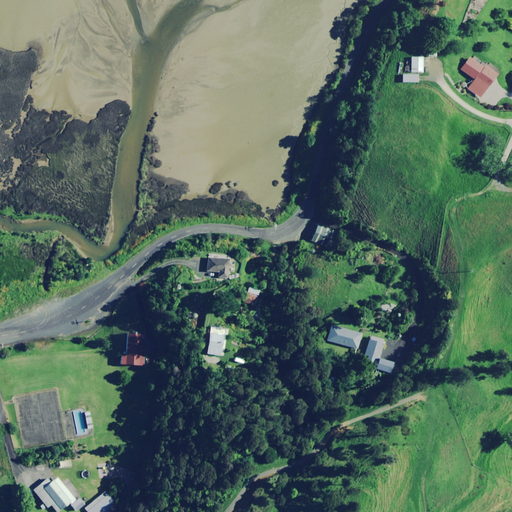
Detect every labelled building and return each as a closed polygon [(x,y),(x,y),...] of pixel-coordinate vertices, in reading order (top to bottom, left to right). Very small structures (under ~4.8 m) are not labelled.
[(424,73),(424,58),(412,57),(412,72),(424,73)] [(497,74),(470,57),(462,70),(476,79),(470,89),(483,98),(497,74)] [(315,243),(321,225),(314,223),(308,240),(315,243)] [(321,225),(315,243),(321,245),(327,228),(321,225)] [(327,228),(321,245),(328,247),(334,230),(327,228)] [(334,230),(328,247),(332,249),(338,232),(334,230)] [(230,252),(205,252),(205,272),(219,272),(219,277),(229,277),(229,267),(236,268),(236,257),(229,257),(230,252)] [(261,291),(251,288),(247,303),(251,304),(257,305),(261,291)] [(363,335),(332,325),(328,340),(358,349),(363,335)] [(137,329),(120,328),(117,357),(134,359),(137,329)] [(223,335),(209,334),(207,354),(222,356),(223,335)] [(379,366),(381,359),(384,343),(370,340),(364,361),(375,364),(375,365),(379,366)] [(379,366),(375,365),(374,369),(391,373),(394,362),(381,359),(379,366)] [(44,469),(25,482),(41,505),(47,500),(52,507),(67,497),(62,490),(68,486),(62,478),(58,481),(52,472),(48,475),(44,469)] [(116,511),(121,508),(107,491),(86,509),(88,511),(116,511)] [(85,505),(79,498),(72,505),(78,511),(85,505)]
